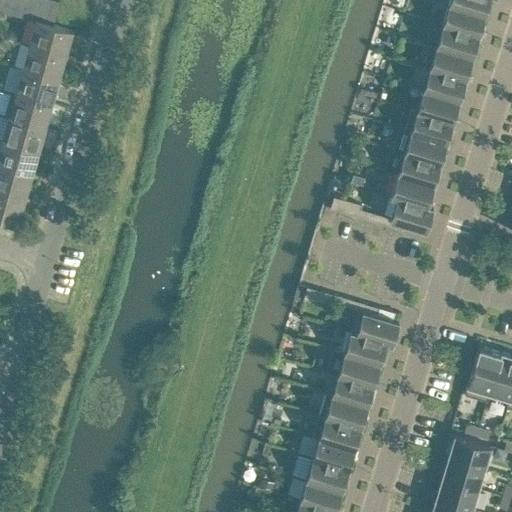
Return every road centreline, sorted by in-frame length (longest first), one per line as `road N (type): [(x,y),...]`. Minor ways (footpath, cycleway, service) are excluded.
road 1 (residential): [(113,0),(50,258)]
road 2 (residential): [(511,48),(441,288)]
road 3 (residential): [(441,288),(373,511)]
road 4 (residential): [(50,258),(0,430)]
